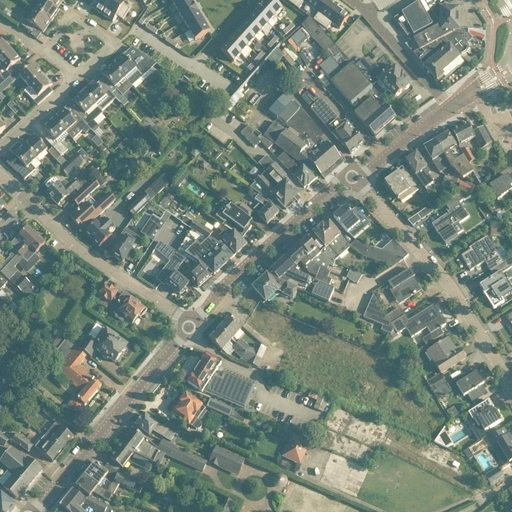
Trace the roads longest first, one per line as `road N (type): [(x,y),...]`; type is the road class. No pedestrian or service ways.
road 1 (residential): [(511,389),(427,264),(354,179)]
road 2 (tertiary): [(192,325),(34,511)]
road 3 (tertiary): [(354,179),(328,191),(221,288),(192,325)]
road 4 (residential): [(192,325),(78,250),(28,203)]
road 5 (residential): [(448,109),(351,0)]
road 6 (residential): [(45,53),(66,22),(82,20),(110,48),(77,77)]
